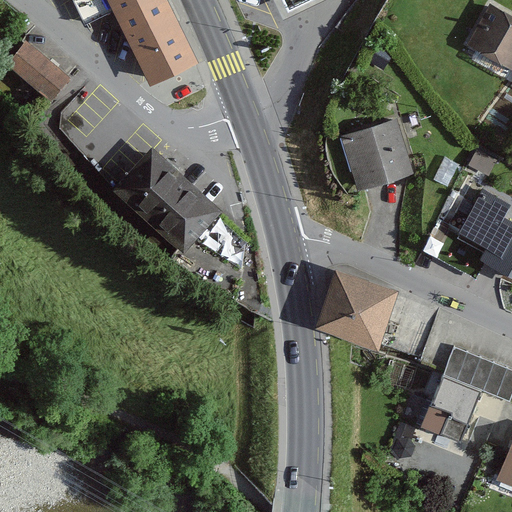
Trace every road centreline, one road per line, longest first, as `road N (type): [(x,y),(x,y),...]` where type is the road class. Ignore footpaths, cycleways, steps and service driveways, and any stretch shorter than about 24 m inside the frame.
road 1 (residential): [(245,112),(211,127),(169,126),(23,0)]
road 2 (secondary): [(300,511),(298,323),(281,242)]
road 3 (residential): [(511,322),(378,264),(281,242)]
road 4 (secondary): [(281,242),(245,112)]
road 5 (secondary): [(245,112),(195,0)]
